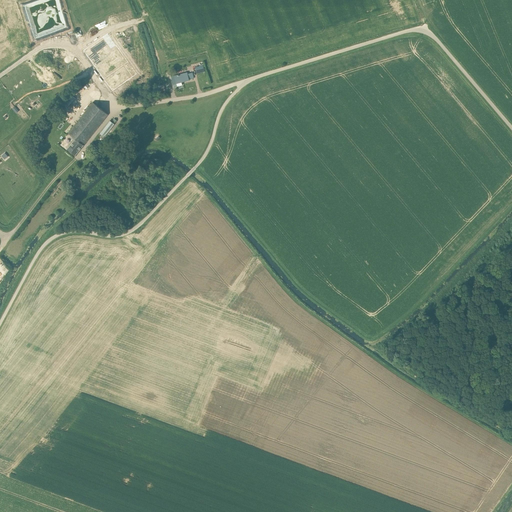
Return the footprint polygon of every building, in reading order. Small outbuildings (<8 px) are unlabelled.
[(136,74),(110,36),(108,33),(83,51),(100,75),(112,91),(136,74)] [(197,73),(205,71),(203,63),(196,65),(196,67),(195,67),(197,73)] [(189,80),(194,78),(192,73),(187,74),(187,73),(174,76),(174,77),(171,77),(174,87),(177,86),(176,82),(181,80),(181,82),(188,80),(189,80)] [(83,145),(108,115),(93,102),(68,133),(75,139),(83,145)] [(104,137),(114,124),(117,121),(114,119),(111,122),(110,121),(100,134),(104,137)] [(75,139),(67,149),(75,156),(83,145),(75,139)]
